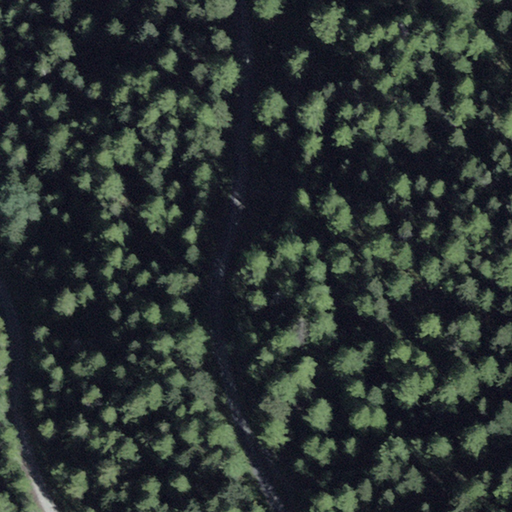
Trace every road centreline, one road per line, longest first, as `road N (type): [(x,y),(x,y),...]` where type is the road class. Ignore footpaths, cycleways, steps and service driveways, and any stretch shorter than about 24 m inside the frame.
road 1 (track): [(242,0),(241,166),(216,288),(218,337),(231,392),(281,511)]
road 2 (track): [(52,511),(18,415),(17,342),(0,286)]
